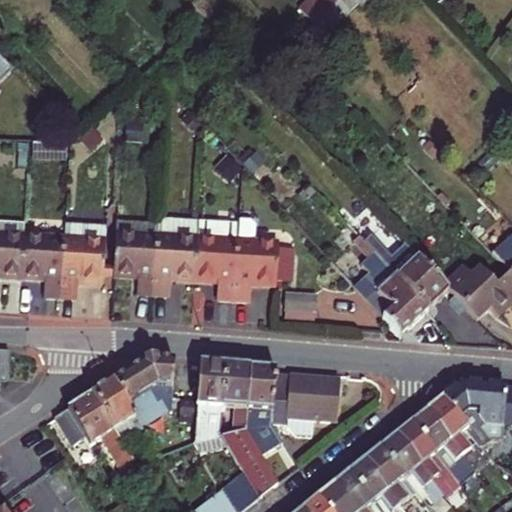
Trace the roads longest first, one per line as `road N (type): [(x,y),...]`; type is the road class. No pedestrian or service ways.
road 1 (tertiary): [(76,338),(415,363)]
road 2 (residential): [(415,363),(397,418),(280,511)]
road 3 (residential): [(0,421),(71,375),(76,338)]
